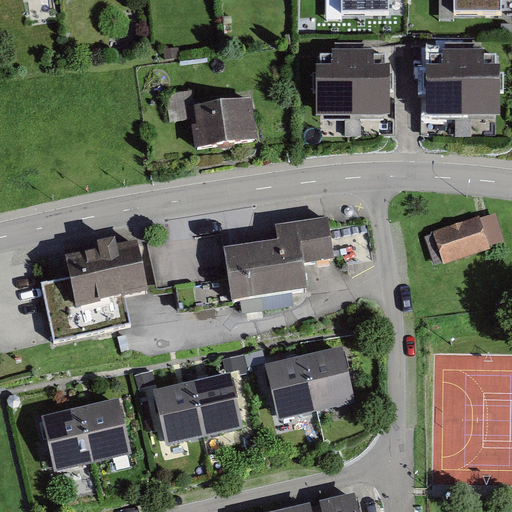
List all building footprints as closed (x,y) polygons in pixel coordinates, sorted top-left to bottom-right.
[(391,0),(343,0),(343,13),(391,14),(391,0)] [(502,0),(449,0),(450,16),(503,15),(502,0)] [(334,67),(317,67),(317,118),(393,117),(393,67),(376,67),(376,51),(334,51),(334,67)] [(425,67),(425,118),(499,117),(499,66),(483,67),(483,52),(440,52),(440,67),(425,67)] [(189,90),(164,92),(167,116),(187,114),(188,125),(193,124),(195,149),(257,142),(253,99),(190,105),(189,90)] [(495,214),(424,237),(434,268),(505,245),(495,214)] [(277,245),(231,251),(238,303),(315,293),(311,266),(339,263),(334,223),(275,231),(277,245)] [(144,245),(75,259),(79,278),(44,285),(56,341),(130,326),(124,299),(154,292),(144,245)] [(355,407),(343,356),(268,373),(280,424),(355,407)] [(230,381),(157,397),(169,452),(242,436),(230,381)] [(122,407),(46,424),(59,479),(134,463),(122,407)] [(365,511),(363,501),(311,511),(365,511)]
